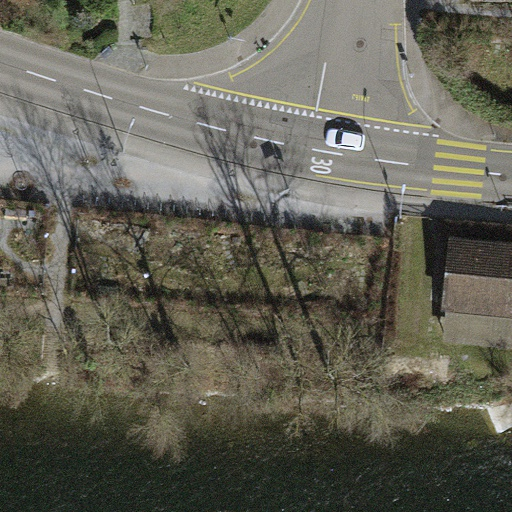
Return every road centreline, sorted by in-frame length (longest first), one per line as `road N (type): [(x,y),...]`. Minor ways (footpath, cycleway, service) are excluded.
road 1 (tertiary): [(0,58),(186,120),(312,149)]
road 2 (tertiary): [(312,149),(511,172)]
road 3 (residential): [(312,149),(340,0)]
